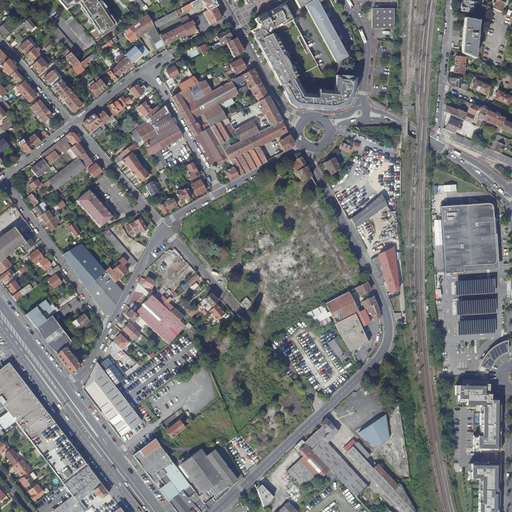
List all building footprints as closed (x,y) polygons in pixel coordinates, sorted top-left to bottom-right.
[(58,0),(66,9),(71,5),(72,6),(79,2),(81,0),(83,3),(81,5),(96,27),(97,25),(101,31),(104,35),(117,26),(100,1),(98,3),(95,0),(58,0)] [(129,0),(141,12),(147,9),(139,0),(129,0)] [(183,7),(181,8),(184,13),(202,3),(200,0),(196,0),(185,6),(183,7)] [(217,6),(214,0),(200,0),(202,3),(203,5),(204,7),(206,11),(215,7),(217,6)] [(335,61),(345,55),(318,4),(324,0),(329,0),(333,6),(337,4),(334,0),(294,0),(299,7),(304,4),(335,61)] [(471,13),(473,2),(470,1),(468,0),(463,0),(463,5),(462,5),(461,12),(471,13)] [(500,12),(504,3),(497,0),(495,0),(492,9),(500,12)] [(279,45),(273,35),(271,34),(270,31),(270,30),(281,24),(282,26),(293,20),(285,5),(281,7),(280,6),(276,8),(260,17),(256,19),(254,19),(256,24),(257,24),(256,29),(255,29),(251,31),(251,33),(252,33),(265,57),(277,81),(280,86),(282,85),(296,78),(294,75),(296,74),(293,70),(292,71),(290,67),(292,66),(287,59),(284,53),(280,44),(279,45)] [(221,19),(215,7),(206,11),(203,13),(209,25),(210,25),(221,19)] [(377,29),(393,30),(394,29),(394,10),(393,9),(372,9),(372,24),(372,29),(377,29)] [(175,11),(152,23),(155,29),(178,17),(175,11)] [(144,16),(124,31),(127,34),(126,35),(124,33),(123,34),(131,42),(137,37),(138,38),(148,31),(150,35),(151,37),(157,48),(163,45),(158,35),(155,29),(152,23),(147,15),(144,16)] [(96,43),(78,23),(74,17),(68,23),(90,48),(96,43)] [(463,40),(462,53),(475,59),(477,41),(479,21),(465,18),(463,40)] [(24,23),(32,32),(36,29),(34,25),(28,19),(24,23)] [(41,19),(34,25),(36,29),(44,22),(41,19)] [(182,26),(186,34),(186,36),(196,31),(193,27),(195,26),(193,21),(182,26)] [(12,30),(6,23),(5,23),(0,27),(0,31),(5,37),(12,30)] [(181,24),(178,25),(179,28),(176,29),(180,37),(186,34),(182,26),(181,24)] [(25,28),(22,25),(21,25),(16,30),(19,33),(25,28)] [(78,52),(56,27),(51,31),(52,32),(60,41),(68,50),(71,53),(73,56),(76,59),(81,55),(78,52)] [(180,37),(176,29),(175,27),(172,28),(173,30),(171,32),(175,40),(180,37)] [(226,43),(232,40),(230,36),(227,30),(216,36),(219,42),(211,46),(213,50),(216,48),(221,45),(226,43)] [(169,43),(165,33),(164,32),(158,35),(163,45),(164,45),(169,43)] [(175,40),(171,32),(166,34),(166,33),(165,33),(169,43),(175,40)] [(242,48),(236,38),(232,40),(226,43),(234,57),(244,52),(242,48)] [(111,40),(100,48),(103,52),(110,46),(111,44),(112,44),(113,45),(114,44),(113,43),(111,40)] [(19,48),(26,55),(34,48),(27,41),(19,48)] [(43,47),(48,52),(53,48),(48,43),(43,47)] [(206,54),(209,52),(204,44),(201,46),(200,44),(197,45),(203,56),(205,55),(206,54)] [(141,55),(143,57),(148,52),(142,45),(137,50),(141,55)] [(34,48),(26,55),(32,62),(40,55),(38,53),(40,51),(36,46),(34,48)] [(141,55),(137,50),(134,46),(126,53),(134,62),(141,55)] [(0,66),(8,59),(4,55),(0,50),(0,66)] [(71,53),(66,58),(74,68),(80,64),(76,59),(73,56),(71,53)] [(94,53),(89,56),(92,59),(93,61),(98,58),(94,53)] [(131,64),(123,54),(115,61),(118,65),(116,66),(116,67),(121,73),(131,64)] [(89,56),(80,64),(82,67),(86,64),(92,59),(89,56)] [(455,57),(455,65),(464,66),(465,58),(455,57)] [(5,72),(8,75),(16,69),(12,64),(8,59),(0,66),(0,69),(1,68),(3,70),(2,71),(4,73),(5,72)] [(32,66),(40,74),(48,67),(40,59),(32,66)] [(232,69),(243,63),(240,59),(230,64),(230,65),(231,67),(232,69)] [(243,63),(232,69),(234,72),(235,74),(245,68),(243,63)] [(74,68),(72,70),(77,75),(84,69),(82,67),(80,64),(74,68)] [(463,74),(464,66),(455,65),(454,73),(463,74)] [(169,79),(178,74),(174,66),(166,70),(165,72),(169,79)] [(121,73),(116,67),(112,70),(111,70),(107,73),(114,81),(118,77),(117,76),(121,73)] [(260,83),(253,69),(242,75),(247,84),(246,85),(248,89),(249,89),(260,83)] [(18,81),(19,82),(23,79),(16,71),(12,75),(15,78),(12,80),(15,83),(17,81),(18,81)] [(45,77),(50,84),(58,77),(53,71),(45,77)] [(335,91),(319,89),(318,95),(304,93),(296,77),(296,78),(282,85),(285,91),(283,92),(286,99),(295,106),(302,108),(304,109),(307,109),(316,108),(318,109),(324,110),(326,111),(330,111),(334,111),(336,110),(339,109),(342,108),(344,107),(345,106),(347,104),(349,102),(350,101),(351,99),(353,97),(354,94),(355,92),(355,88),(356,77),(336,75),(335,91)] [(472,89),(479,92),(482,84),(484,79),(478,76),(476,81),(475,81),(472,89)] [(95,83),(101,91),(106,88),(97,77),(95,79),(97,82),(96,83),(95,83)] [(182,91),(188,88),(198,82),(194,77),(179,85),(182,91)] [(239,77),(230,81),(233,87),(236,85),(236,84),(241,81),(239,77)] [(460,89),(461,83),(461,78),(450,77),(450,81),(454,82),(455,84),(455,87),(458,88),(460,89)] [(60,80),(52,86),(60,96),(68,89),(65,85),(66,84),(63,81),(62,82),(60,80)] [(205,81),(198,82),(188,88),(194,100),(195,100),(211,92),(209,88),(207,83),(205,81)] [(218,88),(211,92),(195,100),(195,101),(202,113),(203,114),(219,105),(231,98),(238,95),(233,87),(230,81),(218,88)] [(17,88),(22,95),(30,89),(24,82),(17,88)] [(101,91),(95,83),(88,88),(88,89),(94,97),(101,91)] [(267,96),(260,83),(249,89),(251,93),(253,96),(255,95),(258,102),(268,96),(267,96)] [(468,86),(461,83),(460,89),(466,92),(468,86)] [(489,87),(482,84),(479,92),(485,95),(489,87)] [(10,85),(4,90),(7,93),(13,88),(12,87),(10,85)] [(129,90),(136,98),(146,90),(143,86),(139,88),(136,85),(129,90)] [(182,91),(178,93),(186,106),(194,101),(195,100),(194,100),(188,88),(182,91)] [(36,96),(30,89),(22,95),(29,102),(36,96)] [(68,89),(60,96),(73,111),(73,112),(81,105),(79,102),(68,89)] [(494,99),(501,102),(504,94),(498,91),(494,99)] [(171,97),(186,123),(191,120),(193,119),(186,106),(178,93),(172,97),(171,97)] [(10,103),(12,104),(22,96),(20,94),(10,103)] [(511,97),(504,94),(501,102),(508,105),(511,97)] [(281,121),(268,96),(258,102),(257,102),(261,108),(261,109),(260,109),(262,114),(263,113),(266,119),(268,122),(270,126),(281,121)] [(118,100),(123,107),(131,101),(128,98),(124,100),(121,97),(118,100)] [(231,98),(219,105),(221,110),(234,103),(231,98)] [(38,113),(45,108),(39,100),(30,108),(32,111),(34,113),(36,111),(38,113)] [(200,115),(203,114),(202,113),(195,101),(195,100),(194,101),(186,106),(193,119),(200,115)] [(116,101),(109,105),(115,112),(119,109),(120,110),(122,109),(116,101)] [(465,108),(468,110),(471,104),(464,101),(463,103),(466,105),(465,108)] [(8,110),(10,108),(9,106),(5,102),(2,104),(8,110)] [(143,116),(151,110),(144,102),(137,108),(143,116)] [(105,107),(111,115),(112,116),(116,113),(115,112),(109,105),(109,104),(105,107)] [(481,115),(476,127),(479,128),(482,120),(487,111),(478,107),(471,104),(468,110),(467,114),(464,121),(470,124),(475,112),(481,115)] [(210,127),(227,118),(226,115),(221,110),(219,105),(203,114),(207,122),(208,124),(210,127)] [(174,123),(165,106),(161,109),(157,112),(146,120),(139,126),(134,130),(144,143),(175,125),(174,123)] [(457,111),(445,106),(445,113),(464,121),(467,114),(458,110),(457,111)] [(38,113),(37,114),(44,122),(52,116),(45,108),(38,113)] [(146,120),(157,112),(154,108),(151,110),(143,116),(146,120)] [(511,124),(504,121),(505,119),(494,114),(487,111),(482,120),(501,129),(511,134),(511,124)] [(96,117),(101,122),(103,125),(109,119),(102,112),(96,117)] [(94,114),(82,123),(90,132),(99,124),(101,122),(96,117),(94,114)] [(1,119),(4,124),(10,119),(7,115),(1,119)] [(112,116),(111,115),(109,116),(115,124),(117,122),(112,116)] [(201,148),(211,167),(215,165),(217,168),(223,165),(229,161),(220,144),(226,141),(229,139),(232,137),(236,135),(240,141),(258,132),(256,128),(255,127),(252,121),(234,130),(227,118),(210,127),(200,133),(199,134),(194,136),(201,148)] [(450,118),(445,130),(452,133),(455,134),(460,122),(450,118)] [(189,128),(194,136),(199,134),(196,129),(191,120),(186,123),(189,128)] [(285,128),(281,121),(270,126),(265,128),(258,132),(240,141),(236,143),(229,147),(226,141),(220,144),(229,161),(231,164),(233,167),(239,177),(239,176),(267,161),(260,146),(287,132),(285,128)] [(200,133),(210,127),(208,124),(199,129),(198,128),(196,129),(199,134),(200,133)] [(182,136),(175,125),(144,143),(143,144),(147,151),(149,155),(182,136)] [(92,135),(94,138),(102,131),(99,128),(92,135)] [(140,146),(143,144),(144,143),(134,130),(130,133),(138,143),(138,144),(140,146)] [(34,148),(40,142),(38,139),(39,138),(35,133),(27,140),(28,141),(34,148)] [(69,133),(66,136),(69,139),(68,141),(73,146),(77,143),(80,141),(73,133),(69,133)] [(511,166),(511,159),(500,154),(493,151),(489,149),(473,142),(465,139),(455,134),(452,133),(450,138),(453,139),(452,140),(511,166)] [(495,141),(497,142),(504,145),(508,147),(509,144),(510,141),(498,135),(495,141)] [(294,145),(289,136),(278,142),(283,152),(291,148),(294,146),(294,145)] [(26,153),(34,148),(28,141),(25,143),(22,139),(18,142),(20,145),(19,146),(22,150),(24,150),(26,153)] [(500,154),(504,145),(497,142),(494,148),(493,151),(500,154)] [(77,143),(73,146),(70,148),(70,149),(77,158),(78,158),(84,152),(77,143)] [(340,145),(339,148),(349,153),(351,147),(349,146),(341,143),(340,145)] [(124,158),(131,153),(133,151),(137,148),(135,147),(133,144),(121,154),(124,158)] [(43,160),(47,166),(59,157),(54,151),(43,159),(43,160)] [(139,160),(133,151),(131,153),(137,161),(136,162),(142,169),(148,177),(150,175),(144,167),(144,168),(139,160)] [(85,153),(55,175),(48,180),(50,183),(55,190),(93,163),(85,153)] [(148,177),(142,169),(136,162),(137,161),(131,153),(124,158),(121,161),(123,164),(124,163),(128,168),(131,172),(130,173),(133,176),(134,175),(138,179),(137,180),(139,183),(148,177)] [(121,161),(124,158),(121,154),(114,159),(118,163),(121,161)] [(306,166),(301,157),(296,160),(296,161),(291,164),(294,170),(293,171),(294,171),(294,173),(297,172),(306,166)] [(333,157),(324,162),(330,174),(340,169),(338,165),(339,164),(338,163),(337,164),(333,157)] [(31,169),(37,177),(49,167),(47,166),(43,160),(31,169)] [(375,189),(397,189),(397,167),(379,166),(379,164),(372,161),(369,168),(372,170),(375,170),(375,189)] [(190,180),(199,175),(191,163),(186,166),(190,173),(188,174),(190,178),(188,178),(190,180)] [(94,178),(101,172),(95,164),(87,170),(94,178)] [(308,171),(306,166),(297,172),(302,181),(311,176),(308,171)] [(230,182),(239,177),(233,167),(224,172),(230,182)] [(160,175),(161,177),(163,182),(168,179),(164,173),(160,175)] [(28,185),(32,190),(34,188),(37,186),(40,184),(36,179),(33,182),(32,181),(31,182),(32,183),(28,185)] [(50,183),(48,180),(43,185),(40,186),(42,188),(50,183)] [(190,186),(196,196),(205,191),(200,181),(190,186)] [(151,196),(158,192),(152,182),(145,185),(151,196)] [(176,194),(180,202),(185,199),(186,200),(191,197),(186,188),(180,191),(180,190),(178,191),(179,192),(178,193),(176,194)] [(334,194),(342,209),(348,205),(345,200),(349,198),(348,196),(349,195),(346,188),(334,194)] [(77,200),(96,223),(100,227),(113,216),(108,210),(89,189),(77,200)] [(62,200),(56,192),(54,194),(60,202),(62,200)] [(31,194),(27,197),(34,206),(38,203),(33,196),(31,194)] [(351,218),(355,228),(387,205),(381,194),(351,218)] [(176,205),(173,199),(169,200),(168,199),(166,200),(167,201),(163,203),(163,204),(159,206),(163,214),(168,212),(167,210),(176,205)] [(62,200),(60,202),(59,202),(64,210),(68,207),(62,200)] [(34,208),(39,215),(45,210),(43,207),(45,205),(43,202),(34,208)] [(488,203),(440,207),(444,272),(444,273),(463,272),(463,266),(470,265),(491,264),(492,264),(494,263),(495,263),(496,261),(496,259),(494,237),(493,218),(493,215),(492,207),(492,206),(491,204),(489,204),(488,203)] [(48,210),(40,216),(45,223),(52,218),(53,218),(48,210)] [(51,231),(58,226),(56,224),(60,222),(58,219),(55,222),(52,218),(45,223),(51,231)] [(142,223),(140,219),(125,227),(130,235),(139,230),(141,233),(146,229),(142,223)] [(68,227),(75,237),(80,234),(78,231),(79,230),(76,227),(75,227),(73,224),(68,227)] [(16,250),(20,247),(22,245),(26,242),(14,227),(4,235),(16,250)] [(134,270),(137,263),(117,241),(108,230),(101,233),(123,258),(127,262),(134,270)] [(0,238),(0,261),(5,258),(16,250),(4,235),(0,238)] [(26,242),(22,245),(26,250),(33,245),(29,239),(26,242)] [(110,314),(122,291),(81,244),(62,254),(62,255),(95,302),(104,314),(110,314)] [(33,245),(26,250),(25,252),(28,256),(36,250),(33,246),(33,245)] [(374,266),(382,282),(386,281),(390,293),(396,291),(398,290),(394,248),(378,256),(371,259),(374,266)] [(34,264),(38,262),(43,258),(36,250),(28,256),(34,264)] [(5,258),(0,261),(0,271),(1,273),(5,270),(10,266),(11,266),(5,258)] [(43,258),(38,262),(44,270),(51,265),(46,258),(44,260),(43,258)] [(116,267),(123,275),(126,272),(123,268),(124,267),(123,266),(127,262),(123,258),(118,262),(120,264),(116,267)] [(58,266),(57,265),(53,268),(51,270),(46,273),(48,278),(59,270),(60,270),(60,269),(58,266)] [(123,275),(116,267),(114,269),(111,271),(118,279),(123,275)] [(0,281),(0,282),(5,278),(7,281),(12,278),(11,277),(7,272),(0,276),(0,281)] [(200,277),(196,273),(184,284),(186,286),(187,288),(200,277)] [(47,280),(53,288),(61,283),(55,275),(47,280)] [(143,285),(151,289),(152,288),(151,287),(154,281),(147,277),(143,285)] [(10,290),(13,292),(19,287),(14,280),(6,286),(9,290),(10,290)] [(370,289),(367,282),(356,287),(360,295),(371,290),(370,289)] [(170,296),(169,297),(171,299),(175,296),(176,296),(182,291),(182,290),(186,286),(184,284),(170,296)] [(348,291),(325,303),(335,323),(344,319),(354,314),(358,312),(348,291)] [(12,296),(15,301),(22,297),(22,296),(24,295),(23,293),(21,295),(18,292),(12,296)] [(210,293),(204,299),(212,307),(218,301),(210,293)] [(60,304),(70,297),(68,294),(57,301),(60,304)] [(170,312),(161,304),(151,295),(145,302),(144,301),(142,303),(143,304),(139,309),(135,313),(138,316),(147,324),(168,344),(185,326),(179,320),(170,312)] [(376,303),(373,296),(369,299),(368,298),(365,300),(366,300),(362,302),(365,308),(366,308),(376,303)] [(169,297),(161,304),(170,312),(174,308),(168,302),(171,299),(169,297)] [(35,328),(36,328),(47,319),(44,316),(43,317),(41,313),(45,310),(53,304),(48,298),(25,315),(35,328)] [(240,303),(244,308),(250,302),(246,298),(240,303)] [(379,312),(376,303),(366,308),(368,313),(371,312),(371,314),(370,314),(371,316),(372,315),(375,321),(380,318),(379,312)] [(51,316),(58,311),(55,307),(53,304),(45,310),(46,311),(43,314),(44,316),(47,319),(51,316)] [(200,307),(198,304),(194,308),(192,309),(188,313),(191,315),(196,310),(200,307)] [(217,304),(209,311),(217,320),(225,313),(217,304)] [(174,308),(170,312),(179,320),(184,317),(174,308)] [(138,316),(135,313),(131,309),(126,315),(133,322),(136,318),(138,316)] [(354,314),(361,327),(370,323),(364,309),(358,312),(354,314)] [(75,320),(81,327),(89,322),(83,314),(75,320)] [(340,336),(350,351),(354,349),(368,343),(361,327),(354,314),(344,319),(335,323),(334,324),(340,336)] [(51,349),(56,354),(65,347),(69,344),(71,342),(64,333),(63,334),(61,332),(62,331),(61,330),(61,328),(59,328),(58,328),(57,327),(58,325),(51,316),(47,319),(36,328),(51,349)] [(147,324),(138,316),(136,318),(139,321),(137,323),(141,327),(144,324),(145,325),(147,324)] [(76,330),(81,327),(75,320),(71,323),(76,330)] [(130,324),(128,323),(122,330),(129,337),(135,331),(136,331),(137,330),(130,324)] [(118,347),(121,350),(128,342),(120,334),(113,342),(118,347)] [(351,358),(353,356),(338,336),(328,343),(343,364),(351,358)] [(139,367),(136,364),(121,350),(118,347),(113,342),(112,342),(108,346),(122,358),(129,364),(128,365),(131,368),(134,371),(139,367)] [(504,352),(506,351),(506,345),(503,342),(502,343),(501,343),(499,344),(496,346),(494,347),(492,348),(490,350),(488,352),(486,354),(484,357),(483,359),(482,361),(481,364),(480,366),(489,369),(490,368),(490,366),(491,365),(492,363),(493,361),(495,359),(497,357),(498,356),(499,355),(501,354),(504,352)] [(65,367),(71,374),(80,367),(68,351),(65,347),(56,354),(65,367)] [(99,366),(104,372),(113,365),(108,358),(99,366)] [(54,422),(27,387),(9,363),(0,369),(0,409),(4,406),(8,412),(10,414),(19,425),(30,440),(54,422)] [(96,363),(84,389),(119,438),(141,421),(96,363)] [(123,379),(126,377),(123,373),(116,363),(113,366),(123,379)] [(104,372),(114,386),(123,379),(113,366),(113,365),(104,372)] [(134,371),(131,368),(123,373),(126,377),(134,371)] [(462,450),(500,451),(500,398),(499,397),(496,395),(493,391),(491,388),(490,386),(455,385),(455,395),(458,395),(458,401),(458,412),(462,412),(462,418),(463,418),(462,450)] [(399,407),(359,432),(374,448),(389,437),(391,449),(387,449),(388,456),(392,455),(394,468),(400,476),(403,476),(403,480),(409,479),(399,407)] [(311,449),(315,454),(326,443),(338,432),(326,419),(320,424),(322,426),(305,443),(311,449)] [(181,423),(179,421),(166,431),(171,437),(184,427),(181,423)] [(54,422),(30,440),(45,460),(47,463),(62,482),(86,464),(54,422)] [(154,439),(133,455),(154,483),(164,475),(169,481),(159,489),(168,501),(190,485),(178,468),(154,439)] [(311,449),(305,443),(301,440),(294,447),(303,456),(311,449)] [(390,511),(385,506),(378,511),(415,511),(400,484),(396,480),(394,482),(374,462),(370,466),(351,447),(356,443),(353,440),(342,449),(402,511),(390,511)] [(378,503),(381,501),(376,496),(370,502),(365,496),(371,490),(326,443),(315,454),(337,476),(370,511),(373,511),(380,505),(378,503)] [(12,448),(4,454),(13,466),(21,460),(12,448)] [(237,481),(215,452),(207,458),(200,449),(186,460),(183,457),(178,461),(181,465),(178,468),(190,485),(208,508),(215,502),(212,498),(228,486),(229,487),(237,481)] [(311,449),(303,456),(287,471),(303,487),(314,476),(318,480),(324,475),(331,482),(337,476),(315,454),(311,449)] [(498,511),(500,456),(465,456),(465,471),(469,471),(469,480),(470,480),(469,488),(478,488),(478,511),(498,511)] [(22,459),(21,460),(13,466),(16,470),(17,469),(22,477),(27,473),(30,471),(22,459)] [(93,473),(86,464),(62,482),(62,483),(65,487),(72,496),(77,502),(93,490),(101,484),(93,473)] [(27,473),(22,477),(19,479),(24,486),(32,480),(27,473)] [(37,484),(28,491),(31,495),(30,495),(34,500),(43,493),(37,484)] [(109,493),(101,484),(93,490),(97,496),(98,495),(100,497),(101,498),(102,498),(103,497),(109,493)] [(168,501),(176,511),(203,511),(208,508),(190,485),(168,501)] [(257,489),(259,495),(263,506),(273,497),(261,485),(257,489)] [(72,511),(75,511),(80,507),(77,502),(72,496),(52,511),(72,511)] [(297,511),(287,502),(276,511),(297,511)]
